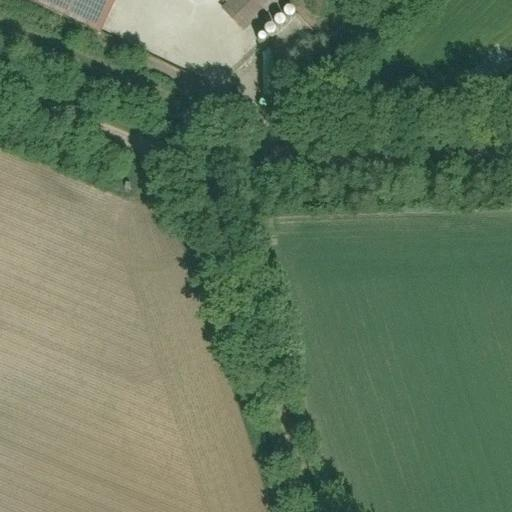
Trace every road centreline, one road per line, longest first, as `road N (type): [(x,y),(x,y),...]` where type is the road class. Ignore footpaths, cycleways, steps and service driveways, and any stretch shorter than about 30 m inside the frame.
road 1 (unclassified): [(511,142),(240,151),(165,143),(0,74)]
road 2 (track): [(192,146),(311,511)]
